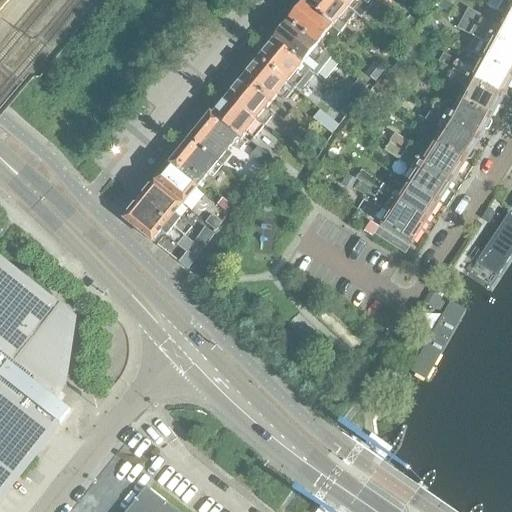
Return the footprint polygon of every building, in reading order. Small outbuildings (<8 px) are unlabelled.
[(355,14),(336,0),(306,0),(304,3),(333,27),(338,20),(345,26),(355,14)] [(336,0),(355,14),(365,2),(361,0),(336,0)] [(375,0),(379,3),(386,9),(390,3),(386,0),(375,0)] [(442,0),(438,8),(450,14),(454,6),(442,0)] [(511,0),(489,0),(486,6),(496,11),(511,20),(511,0)] [(333,27),(304,3),(298,10),(294,11),(291,15),(291,19),(290,19),(288,22),(321,49),(337,30),(333,27)] [(482,19),(483,16),(469,9),(462,21),(511,48),(511,20),(496,11),(489,23),(482,19)] [(411,17),(406,24),(417,30),(421,23),(411,17)] [(429,18),(424,27),(428,29),(434,33),(437,28),(435,21),(429,18)] [(511,48),(461,20),(457,28),(487,45),(480,58),(511,75),(511,48)] [(321,49),(288,22),(284,22),(281,26),(281,30),(273,40),(302,64),(308,58),(312,61),(321,49)] [(422,26),(416,36),(422,40),(428,29),(424,27),(422,26)] [(296,72),(302,64),(273,40),(267,48),(263,49),(259,53),(259,57),(258,59),(294,89),(303,78),(296,72)] [(398,40),(393,45),(402,53),(407,47),(398,40)] [(394,64),(401,68),(406,72),(420,51),(409,45),(394,64)] [(443,54),(438,63),(452,71),(502,98),(506,90),(511,89),(511,87),(511,75),(480,58),(475,70),(458,61),(457,62),(443,54)] [(294,89),(258,59),(257,60),(253,60),(250,64),(250,68),(242,78),(272,102),(276,97),(283,103),(294,89)] [(374,63),(365,74),(376,83),(385,71),(374,63)] [(401,68),(394,64),(383,79),(390,85),(401,68)] [(452,71),(448,79),(464,89),(458,100),(490,119),(490,118),(496,116),(499,110),(498,104),(502,98),(452,71)] [(272,102),(242,78),(236,86),(232,87),(228,91),(228,95),(227,97),(263,127),(272,115),(265,110),(272,102)] [(357,80),(346,96),(359,106),(370,90),(357,80)] [(374,88),(384,95),(390,88),(380,80),(374,88)] [(263,127),(227,97),(226,98),(222,98),(219,102),(219,107),(212,115),(238,138),(240,140),(245,135),(252,140),(263,127)] [(430,99),(425,107),(430,110),(435,102),(430,99)] [(365,100),(360,106),(367,111),(371,105),(365,100)] [(435,102),(430,110),(478,141),(483,131),(488,130),(492,123),(490,119),(458,100),(451,112),(435,102)] [(355,108),(348,102),(339,114),(346,120),(355,108)] [(424,120),(429,112),(424,108),(418,117),(424,120)] [(293,109),(288,115),(298,123),(303,117),(293,109)] [(429,112),(424,120),(439,131),(433,141),(465,160),(470,159),(474,154),(473,148),(478,141),(430,110),(429,112)] [(238,138),(212,115),(210,113),(200,125),(196,125),(189,134),(190,138),(189,139),(223,166),(231,156),(226,152),(232,145),(239,150),(244,144),(240,140),(238,138)] [(298,123),(288,115),(282,122),(293,130),(298,123)] [(331,120),(324,128),(332,135),(339,126),(331,120)] [(398,136),(392,144),(407,153),(412,145),(398,136)] [(180,149),(169,163),(198,187),(208,175),(212,179),(223,166),(189,139),(187,140),(183,141),(180,145),(180,149)] [(412,145),(407,153),(451,182),(456,174),(462,174),(466,168),(465,160),(433,141),(425,154),(412,145)] [(390,143),(384,152),(414,171),(407,182),(438,203),(439,202),(443,201),(447,195),(446,191),(451,182),(407,153),(392,144),(390,143)] [(273,159),(259,148),(255,153),(269,164),(273,159)] [(269,164),(255,153),(251,158),(265,169),(269,164)] [(198,187),(169,163),(167,165),(163,166),(159,170),(160,174),(155,180),(184,204),(198,187)] [(438,203),(407,182),(399,194),(382,185),(361,171),(355,179),(359,182),(424,224),(438,203)] [(350,191),(356,182),(346,176),(340,185),(350,191)] [(146,191),(139,199),(185,237),(192,229),(175,215),(184,204),(155,180),(153,182),(149,183),(145,187),(146,191)] [(424,224),(359,182),(353,189),(365,197),(363,200),(371,205),(373,201),(388,212),(380,224),(411,244),(424,224)] [(185,237),(139,199),(132,208),(128,208),(124,213),(125,217),(123,218),(152,242),(161,232),(184,251),(185,250),(190,245),(191,243),(185,237)] [(227,212),(232,206),(222,199),(217,205),(227,212)] [(511,205),(508,202),(464,270),(485,283),(511,241),(511,205)] [(488,210),(482,221),(489,225),(492,220),(496,215),(488,210)] [(215,229),(221,221),(213,215),(209,215),(205,221),(215,229)] [(374,235),(379,227),(370,222),(364,232),(369,235),(372,237),(374,235)] [(384,241),(389,234),(379,227),(374,235),(384,241)] [(204,229),(193,244),(202,251),(214,236),(204,229)] [(394,248),(399,240),(389,234),(384,241),(394,248)] [(399,240),(394,248),(405,254),(410,247),(399,240)] [(193,264),(202,251),(193,244),(191,243),(190,245),(185,250),(184,251),(187,253),(179,263),(188,270),(190,268),(193,264)] [(63,375),(68,337),(71,321),(0,265),(0,448),(23,467),(58,424),(61,426),(71,413),(48,395),(53,389),(57,391),(59,386),(60,383),(61,380),(62,378),(63,375)] [(429,306),(436,294),(429,291),(423,302),(429,306)] [(435,309),(442,298),(436,294),(429,306),(435,309)] [(445,305),(439,302),(435,309),(441,312),(445,305)] [(410,374),(429,384),(468,314),(448,304),(410,374)] [(0,497),(23,467),(0,448),(0,497)] [(171,511),(147,493),(132,511),(171,511)]
